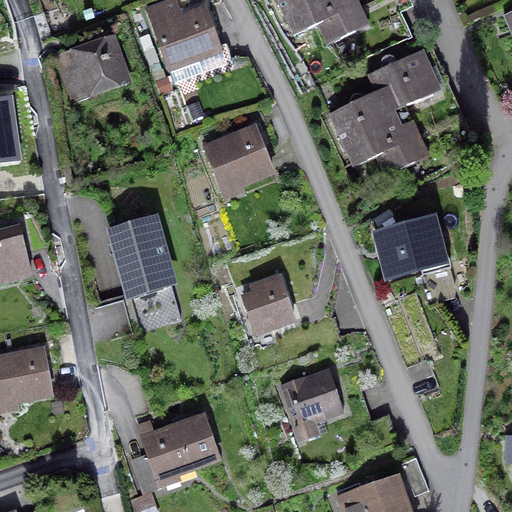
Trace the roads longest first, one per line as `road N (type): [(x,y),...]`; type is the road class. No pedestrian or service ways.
road 1 (residential): [(456,511),(302,137),(233,0)]
road 2 (residential): [(0,476),(100,449),(27,30)]
road 3 (residential): [(510,154),(494,195),(462,511)]
road 4 (residential): [(510,154),(433,0)]
